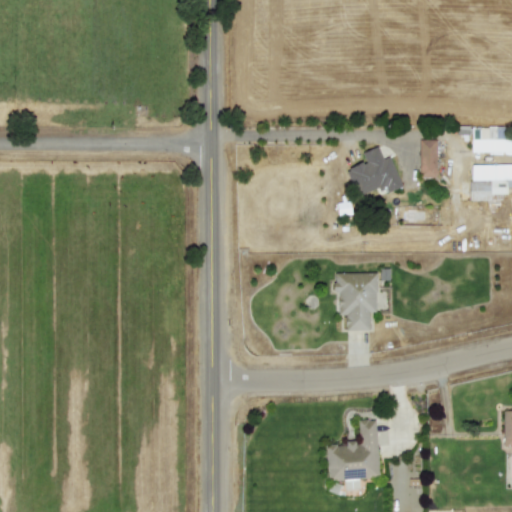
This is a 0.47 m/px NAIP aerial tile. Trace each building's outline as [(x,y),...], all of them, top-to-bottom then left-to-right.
[(509,151),(510,126),(471,126),(470,151),(509,151)] [(434,177),(435,139),(418,138),(418,176),(434,177)] [(388,155),(381,158),(376,145),(361,151),(364,160),(345,168),(356,195),(384,184),(386,191),(400,186),(388,155)] [(511,186),(511,177),(467,178),(467,200),(503,200),(503,186),(511,186)] [(350,213),(349,200),(336,202),(337,214),(350,213)] [(375,272),(332,271),(332,292),(336,292),(336,313),(344,314),(344,329),(367,329),(368,311),(374,311),(375,272)] [(511,410),(502,411),(501,445),(511,445),(511,410)] [(377,476),(374,418),(356,419),(357,439),(344,440),(344,443),(324,444),(326,479),(343,478),(343,487),(358,487),(357,477),(377,476)]
